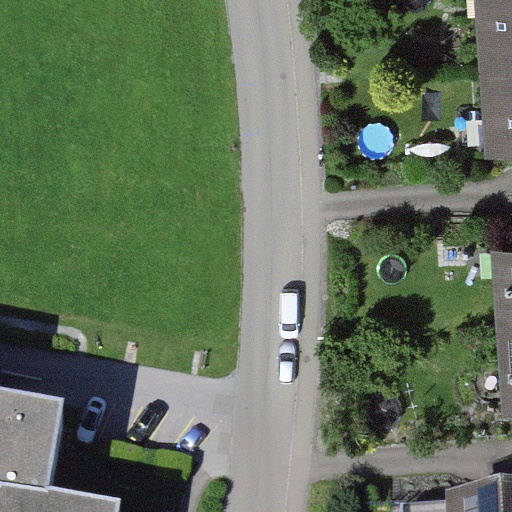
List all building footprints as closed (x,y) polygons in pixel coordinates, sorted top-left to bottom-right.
[(511,0),(474,0),(483,72),(511,68),(511,0)] [(493,161),(511,158),(511,68),(483,72),(493,161)] [(500,325),(511,324),(511,238),(494,240),(500,325)] [(506,411),(511,410),(511,324),(500,325),(506,411)] [(0,511),(80,511),(52,507),(67,428),(0,415),(0,511)] [(446,511),(511,511),(511,497),(445,502),(446,511)]
